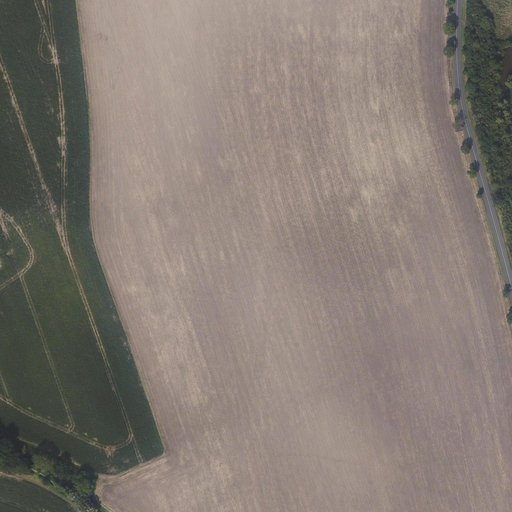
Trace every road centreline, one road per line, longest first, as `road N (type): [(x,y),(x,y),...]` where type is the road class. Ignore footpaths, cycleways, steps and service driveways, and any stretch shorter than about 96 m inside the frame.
road 1 (track): [(105,483),(168,455),(95,242),(78,0)]
road 2 (tertiary): [(511,287),(462,106),(457,0)]
